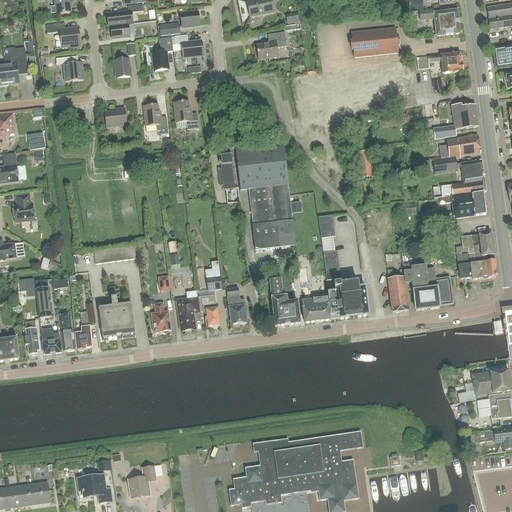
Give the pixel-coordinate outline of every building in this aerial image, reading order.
[(54,0),(56,15),(71,13),(70,1),(72,0),(71,0),(54,0)] [(250,18),(273,13),(270,0),(256,0),(247,2),(250,18)] [(422,0),(417,0),(408,1),(409,11),(423,10),(422,0)] [(143,12),(143,7),(146,7),(146,5),(128,7),(129,13),(131,12),(132,14),(143,12)] [(511,5),(487,9),(490,31),(511,27),(511,5)] [(436,37),(460,35),(457,11),(434,14),(434,10),(419,12),(420,22),(434,20),(436,37)] [(133,25),(132,14),(131,12),(129,13),(107,15),(108,28),(110,28),(126,26),(128,25),(133,25)] [(182,28),(200,26),(198,13),(180,15),(182,28)] [(52,26),(46,26),(47,35),(53,34),(60,34),(61,49),(71,48),(71,49),(80,48),(78,29),(65,30),(65,24),(52,26)] [(161,37),(180,35),(179,24),(159,27),(161,37)] [(126,26),(110,28),(112,40),(130,38),(128,25),(126,26)] [(396,38),(395,30),(352,34),(353,43),(351,43),(352,51),(354,51),(354,59),(398,54),(397,46),(400,46),(399,38),(396,38)] [(287,48),(285,33),(268,36),(269,45),(256,47),(259,62),(278,59),(277,49),(287,48)] [(202,43),(188,44),(187,36),(174,38),(171,39),(172,46),(181,45),(183,59),(203,56),(202,43)] [(166,53),(173,53),(172,46),(171,39),(159,40),(161,54),(153,55),(155,72),(168,71),(166,53)] [(497,70),(511,68),(511,46),(492,49),(495,68),(497,70)] [(463,73),(462,64),(461,64),(460,55),(441,57),(417,59),(418,71),(429,70),(429,64),(441,63),(443,75),(463,73)] [(4,57),(5,65),(7,86),(18,85),(18,76),(28,75),(26,56),(11,58),(9,56),(4,57)] [(65,83),(84,81),(82,69),(80,69),(80,64),(78,64),(77,58),(56,60),(57,66),(63,66),(65,83)] [(128,60),(115,62),(117,80),(130,78),(128,60)] [(394,64),(296,77),(301,113),(399,100),(394,64)] [(505,77),(503,77),(504,83),(506,83),(507,88),(510,88),(510,90),(511,89),(511,74),(505,76),(505,77)] [(435,92),(443,91),(441,81),(433,82),(435,92)] [(198,130),(197,115),(190,115),(188,103),(174,104),(176,124),(186,123),(187,131),(198,130)] [(455,131),(477,129),(474,106),(462,108),(461,105),(451,107),(454,128),(433,130),(435,141),(456,137),(455,131)] [(156,132),(161,132),(161,136),(168,135),(166,118),(159,119),(158,106),(143,108),(145,128),(156,126),(156,132)] [(41,110),(32,112),(33,119),(42,117),(41,110)] [(118,112),(105,114),(107,129),(126,127),(125,110),(117,111),(118,112)] [(380,130),(409,124),(407,115),(378,121),(380,130)] [(0,142),(5,142),(4,136),(13,135),(12,124),(11,117),(0,118),(0,142)] [(42,134),(27,136),(29,151),(44,149),(42,134)] [(481,154),(478,137),(447,142),(448,149),(440,150),(442,161),(455,158),(481,154)] [(255,251),(296,247),(293,222),(283,144),(235,150),(240,192),(249,191),(253,226),(252,227),(255,251)] [(36,162),(43,161),(42,152),(35,153),(36,162)] [(360,180),(374,178),(370,152),(357,154),(360,180)] [(232,165),(231,156),(220,158),(221,166),(222,166),(222,170),(219,171),(221,187),(224,187),(225,191),(226,191),(235,190),(232,165)] [(457,172),(455,158),(442,161),(433,162),(435,176),(457,172)] [(4,170),(0,170),(0,183),(18,181),(16,162),(3,163),(4,170)] [(423,162),(412,163),(413,171),(424,170),(423,162)] [(445,198),(483,193),(486,193),(481,162),(461,165),(462,179),(463,185),(441,188),(442,198),(445,198)] [(42,195),(43,203),(43,204),(45,203),(45,206),(51,205),(49,191),(43,192),(44,195),(42,195)] [(483,193),(445,198),(446,204),(452,203),(454,220),(486,216),(483,193)] [(18,207),(12,208),(14,223),(35,221),(33,205),(30,206),(29,196),(16,198),(18,207)] [(402,216),(416,215),(415,205),(401,206),(402,216)] [(376,213),(366,215),(368,226),(378,224),(376,213)] [(422,225),(436,223),(435,213),(420,215),(422,225)] [(333,224),(332,217),(318,219),(319,226),(333,224)] [(334,231),(333,224),(319,226),(320,233),(334,231)] [(335,238),(334,231),(320,233),(321,240),(335,238)] [(458,267),(487,262),(487,257),(494,256),(491,234),(461,238),(462,247),(456,248),(458,267)] [(16,259),(14,245),(3,247),(2,242),(0,242),(0,262),(5,262),(5,260),(16,259)] [(176,243),(168,244),(170,254),(177,253),(176,243)] [(137,260),(135,248),(128,249),(130,261),(137,260)] [(130,261),(128,249),(121,250),(123,262),(130,261)] [(123,262),(121,250),(115,251),(116,263),(123,262)] [(116,263),(115,251),(108,252),(109,264),(116,263)] [(109,264),(108,252),(101,253),(103,265),(109,264)] [(338,259),(337,252),(323,254),(324,261),(338,259)] [(103,265),(101,253),(94,254),(96,266),(103,265)] [(177,255),(168,256),(169,264),(178,263),(177,255)] [(48,269),(49,267),(50,261),(43,259),(41,267),(48,269)] [(339,266),(338,259),(324,261),(325,268),(339,266)] [(487,262),(458,267),(460,281),(471,279),(472,282),(495,279),(495,277),(496,275),(495,262),(494,262),(487,262)] [(208,292),(222,290),(218,263),(211,264),(212,271),(205,272),(208,292)] [(439,307),(436,281),(434,270),(426,271),(426,267),(412,268),(411,265),(403,266),(403,268),(403,271),(405,284),(412,283),(416,312),(440,309),(439,307)] [(340,272),(339,266),(325,268),(326,274),(340,272)] [(391,271),(387,272),(392,314),(408,312),(405,284),(403,271),(400,271),(401,278),(392,279),(391,271)] [(341,280),(340,272),(326,274),(326,281),(341,280)] [(435,275),(436,281),(439,307),(452,305),(449,279),(444,280),(443,274),(435,275)] [(160,292),(170,291),(169,277),(158,279),(160,292)] [(33,279),(25,280),(27,298),(35,297),(34,282),(33,279)] [(275,328),(300,325),(297,302),(290,303),(289,297),(283,298),(281,280),(269,281),(275,328)] [(54,291),(68,289),(67,281),(53,283),(54,291)] [(335,293),(327,294),(328,302),(331,321),(368,316),(365,289),(358,290),(357,283),(340,285),(340,284),(334,285),(335,293)] [(135,334),(131,305),(118,307),(115,288),(109,289),(112,308),(98,309),(102,338),(135,334)] [(39,320),(52,319),(48,289),(36,290),(39,320)] [(245,324),(246,324),(247,324),(244,301),(240,302),(238,290),(226,291),(228,309),(229,309),(231,326),(240,324),(241,325),(242,325),(243,325),(244,325),(245,324)] [(196,292),(195,292),(186,294),(187,300),(176,302),(181,333),(196,331),(193,315),(199,314),(196,292)] [(215,297),(200,299),(201,312),(205,312),(207,328),(216,327),(217,328),(219,328),(220,326),(222,326),(220,309),(216,309),(215,297)] [(310,300),(302,301),(305,324),(330,321),(331,321),(328,302),(327,299),(317,300),(310,301),(310,300)] [(93,305),(86,306),(89,325),(95,324),(93,305)] [(168,333),(171,333),(168,313),(164,314),(163,305),(154,306),(155,315),(151,316),(154,335),(163,334),(165,335),(167,335),(168,333)] [(85,349),(92,348),(90,338),(89,328),(89,325),(87,315),(83,315),(85,328),(81,329),(82,334),(75,334),(77,351),(78,351),(80,351),(82,351),(84,350),(85,350),(85,349)] [(63,353),(75,352),(73,332),(72,332),(70,320),(68,320),(68,316),(58,317),(59,326),(57,326),(58,334),(61,334),(63,353)] [(500,323),(493,324),(494,335),(502,334),(500,323)] [(0,363),(19,361),(16,339),(2,341),(0,326),(0,363)] [(37,352),(39,352),(36,330),(26,331),(27,338),(24,339),(25,347),(28,346),(29,356),(37,355),(37,352)] [(44,356),(61,354),(59,337),(58,336),(53,336),(53,330),(41,331),(44,356)] [(466,393),(458,395),(459,400),(459,404),(460,405),(476,402),(475,397),(509,393),(511,393),(508,372),(489,374),(471,376),(473,384),(474,392),(466,393)] [(510,395),(488,397),(490,421),(497,420),(497,421),(511,419),(510,404),(511,404),(510,395)] [(473,434),(474,440),(474,445),(491,443),(490,441),(495,441),(495,444),(503,443),(504,451),(511,449),(511,444),(511,442),(511,441),(511,428),(493,431),(493,433),(489,433),(489,432),(473,434)] [(234,491),(229,491),(231,507),(241,506),(242,509),(251,508),(251,504),(265,502),(266,506),(282,504),(280,497),(318,491),(320,502),(327,501),(328,511),(344,511),(343,502),(359,500),(353,461),(341,463),(340,452),(363,449),(360,433),(288,444),(288,440),(253,445),(254,453),(258,453),(260,467),(245,470),(246,479),(233,481),(234,491)] [(416,463),(423,461),(422,452),(414,453),(416,463)] [(390,459),(391,468),(400,466),(398,458),(390,459)] [(97,464),(98,473),(111,471),(110,462),(97,464)] [(156,482),(154,468),(142,469),(143,479),(128,481),(131,500),(150,497),(148,483),(156,482)] [(98,497),(99,504),(112,503),(110,490),(106,490),(104,476),(77,480),(79,494),(82,493),(83,499),(98,497)] [(48,484),(34,486),(36,506),(51,504),(48,484)] [(34,486),(19,488),(22,508),(36,506),(34,486)] [(19,488),(5,490),(8,510),(22,508),(19,488)]
